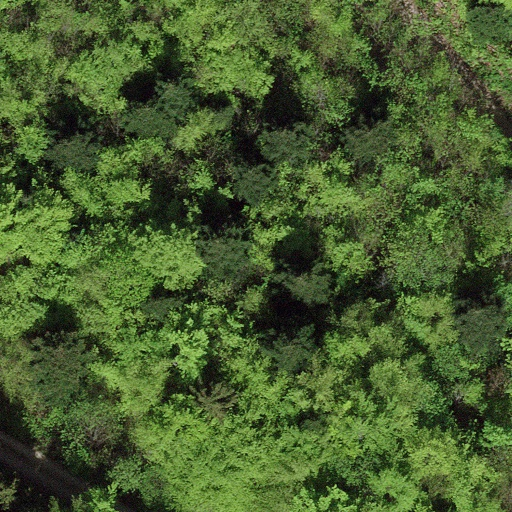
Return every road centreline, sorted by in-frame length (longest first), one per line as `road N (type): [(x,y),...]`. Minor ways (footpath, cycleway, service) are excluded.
road 1 (track): [(387,0),(511,156)]
road 2 (track): [(0,441),(115,511)]
